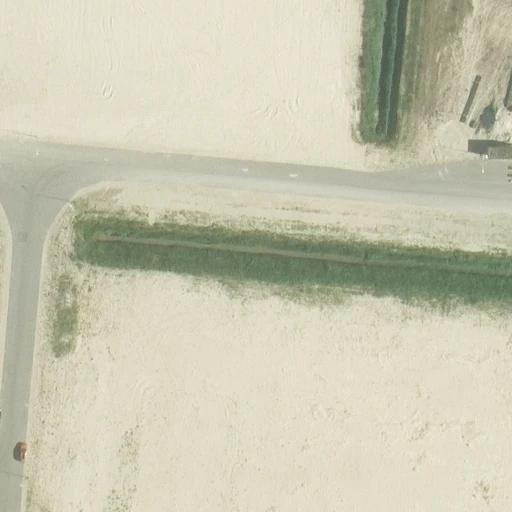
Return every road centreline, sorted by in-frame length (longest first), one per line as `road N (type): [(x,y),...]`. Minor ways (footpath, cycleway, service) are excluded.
road 1 (unclassified): [(511,199),(26,165)]
road 2 (unclassified): [(26,165),(0,451)]
